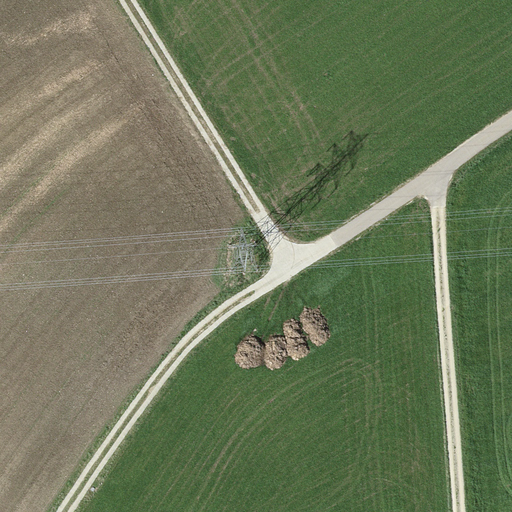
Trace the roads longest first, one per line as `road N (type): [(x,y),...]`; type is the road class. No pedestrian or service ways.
road 1 (track): [(65,511),(211,313),(439,175)]
road 2 (track): [(459,511),(439,175)]
road 3 (track): [(298,257),(135,0)]
